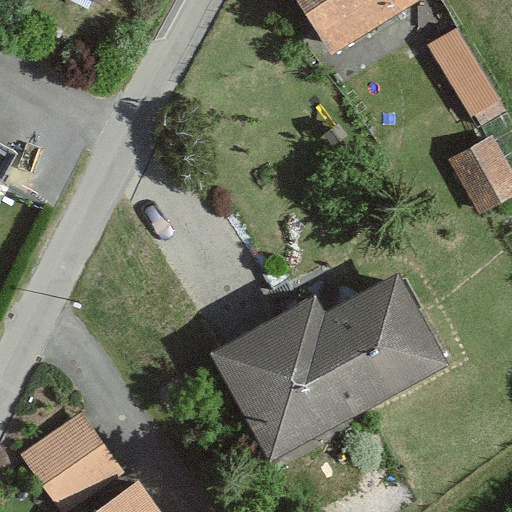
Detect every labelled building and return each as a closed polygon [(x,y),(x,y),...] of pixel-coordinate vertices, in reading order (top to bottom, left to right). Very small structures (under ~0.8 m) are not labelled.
[(413,0),(283,0),(319,58),(413,0)] [(503,119),(448,34),(420,52),(479,144),(444,166),(471,206),(511,179),(511,147),(496,124),(503,119)] [(439,364),(390,273),(317,312),(309,296),(200,355),(259,462),(439,364)] [(15,457),(53,511),(70,511),(118,479),(74,416),(15,457)] [(149,511),(131,482),(83,511),(149,511)]
